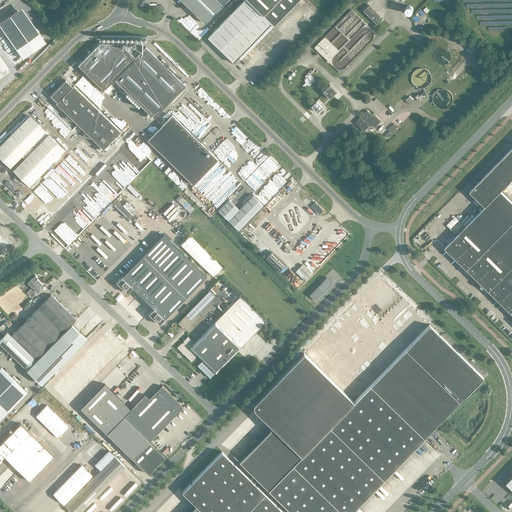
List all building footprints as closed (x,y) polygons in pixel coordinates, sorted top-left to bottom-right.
[(181,0),(205,23),(227,0),(181,0)] [(241,59),(297,1),(298,0),(244,0),(207,37),(233,63),(239,57),(241,59)] [(363,11),(376,24),(382,18),(369,5),(363,11)] [(39,46),(15,12),(0,22),(0,25),(23,58),(39,46)] [(121,44),(121,43),(99,43),(78,65),(104,90),(114,79),(154,118),(185,85),(171,72),(173,70),(162,59),(160,61),(146,47),(135,58),(123,46),(125,43),(124,41),(121,44)] [(467,49),(470,53),(478,45),(474,42),(472,43),(467,49)] [(307,84),(309,85),(314,79),(308,74),(303,79),(305,81),(302,84),(305,86),(307,84)] [(73,87),(66,80),(51,96),(57,102),(56,104),(67,114),(66,119),(74,121),(85,132),(84,137),(92,139),(103,149),(120,131),(74,86),(73,87)] [(329,85),(322,92),(329,99),(336,92),(329,85)] [(422,95),(421,94),(419,96),(418,94),(415,97),(420,101),(424,97),(425,97),(427,95),(424,93),(422,95)] [(322,103),(318,99),(311,106),(317,112),(322,107),(320,105),(322,103)] [(357,121),(355,123),(364,131),(371,124),(374,127),(381,121),(375,115),(373,113),(372,114),(371,115),(367,111),(361,117),(357,121)] [(70,146),(79,137),(55,115),(46,124),(70,146)] [(193,185),(218,160),(172,115),(147,140),(193,185)] [(22,155),(25,159),(13,171),(29,186),(36,178),(64,150),(49,135),(37,146),(34,143),(45,131),(30,116),(0,146),(0,158),(10,168),(22,155)] [(394,124),(388,129),(392,133),(397,127),(394,124)] [(511,147),(469,192),(485,207),(445,248),(511,313),(511,201),(501,190),(511,178),(511,147)] [(79,184),(82,181),(75,174),(72,177),(79,184)] [(36,178),(29,186),(32,189),(39,181),(36,178)] [(293,179),(285,186),(289,191),(297,184),(293,179)] [(195,185),(199,192),(201,190),(205,196),(207,195),(203,189),(202,190),(198,184),(195,185)] [(176,199),(190,213),(194,209),(180,195),(176,199)] [(229,200),(218,211),(238,230),(263,205),(254,197),(252,196),(239,210),(229,200)] [(51,214),(60,205),(55,200),(48,207),(51,210),(49,212),(51,214)] [(112,203),(127,218),(131,215),(116,200),(112,203)] [(323,211),(315,202),(311,207),(319,215),(323,211)] [(159,324),(206,276),(163,234),(116,282),(127,293),(132,287),(154,308),(149,314),(159,324)] [(190,236),(180,244),(213,276),(222,267),(190,236)] [(292,248),(294,246),(291,242),(283,249),(287,253),(289,251),(292,248)] [(285,265),(272,252),(265,258),(278,271),(285,265)] [(293,271),(303,280),(310,273),(300,263),(293,271)] [(37,278),(38,277),(35,275),(31,278),(27,282),(32,287),(26,293),(31,297),(39,289),(38,288),(42,284),(37,278)] [(332,283),(326,277),(309,295),(315,300),(332,283)] [(0,339),(0,343),(1,344),(41,384),(86,338),(72,324),(76,319),(51,295),(11,336),(7,332),(0,339)] [(216,373),(241,347),(267,320),(239,295),(215,321),(194,343),(192,342),(192,341),(188,336),(183,341),(184,342),(182,343),(181,343),(177,348),(181,352),(182,352),(184,353),(183,354),(191,362),(196,357),(195,357),(197,355),(203,360),(215,373),(216,373)] [(189,311),(178,323),(183,328),(194,316),(189,311)] [(14,313),(10,317),(14,321),(18,317),(14,313)] [(254,476),(250,479),(222,451),(182,492),(196,506),(190,511),(351,511),(424,438),(468,393),(483,377),(473,368),(429,325),(354,402),(304,353),(255,404),(259,407),(255,411),(273,428),(259,443),(255,439),(251,444),(254,447),(240,462),(254,476)] [(108,334),(104,339),(111,345),(115,340),(108,334)] [(104,339),(99,344),(106,350),(111,345),(104,339)] [(115,340),(111,345),(118,352),(122,347),(115,340)] [(99,344),(94,348),(101,355),(106,350),(99,344)] [(111,345),(106,350),(113,357),(118,352),(111,345)] [(94,348),(89,353),(96,360),(101,355),(94,348)] [(106,350),(101,355),(108,362),(113,357),(106,350)] [(89,353),(84,358),(91,365),(96,360),(89,353)] [(101,355),(96,360),(103,367),(108,362),(101,355)] [(84,358),(80,363),(86,370),(91,365),(84,358)] [(96,360),(91,365),(98,372),(103,367),(96,360)] [(80,363),(75,368),(82,375),(86,370),(80,363)] [(91,365),(86,370),(94,377),(98,372),(91,365)] [(0,420),(9,411),(27,393),(1,367),(0,368),(0,420)] [(75,368),(70,373),(77,380),(82,375),(75,368)] [(86,370),(82,375),(89,382),(94,377),(86,370)] [(70,373),(65,378),(72,385),(77,380),(70,373)] [(82,375),(77,380),(84,387),(89,382),(82,375)] [(65,378),(60,383),(67,390),(72,385),(65,378)] [(77,380),(72,385),(79,392),(84,387),(77,380)] [(60,383),(56,388),(62,395),(67,390),(60,383)] [(104,384),(86,402),(82,406),(81,408),(107,433),(130,409),(104,384)] [(72,385),(67,390),(74,397),(79,392),(72,385)] [(183,407),(162,386),(149,399),(145,395),(130,409),(107,433),(133,459),(148,474),(165,456),(150,441),(183,407)] [(43,387),(34,395),(37,398),(45,390),(43,387)] [(67,390),(62,395),(70,402),(74,397),(67,390)] [(49,416),(38,427),(60,448),(70,437),(49,416)] [(0,462),(3,460),(2,460),(5,457),(19,470),(30,481),(54,456),(43,445),(30,432),(21,423),(0,444),(0,462)] [(80,511),(125,466),(115,456),(65,506),(71,511),(80,511)] [(81,465),(53,494),(64,504),(92,476),(81,465)] [(371,498),(361,505),(354,511),(376,511),(379,510),(380,508),(382,507),(384,503),(382,504),(381,503),(384,501),(385,501),(379,493),(373,496),(371,498)]
